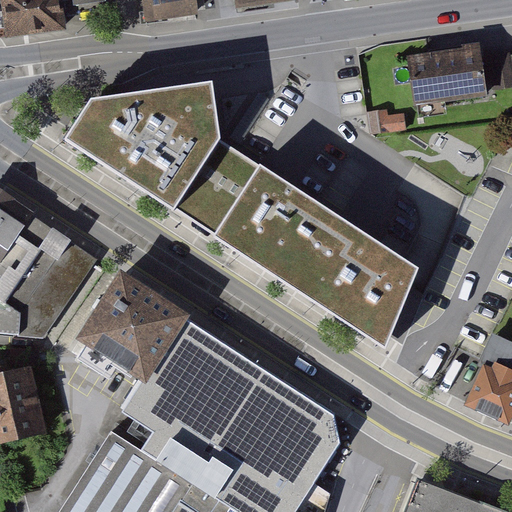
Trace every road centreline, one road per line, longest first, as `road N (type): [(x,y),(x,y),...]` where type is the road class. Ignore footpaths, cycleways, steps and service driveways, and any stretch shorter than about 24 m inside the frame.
road 1 (secondary): [(14,158),(392,407),(511,463)]
road 2 (tertiary): [(333,25),(109,58)]
road 3 (tertiary): [(511,1),(333,25)]
